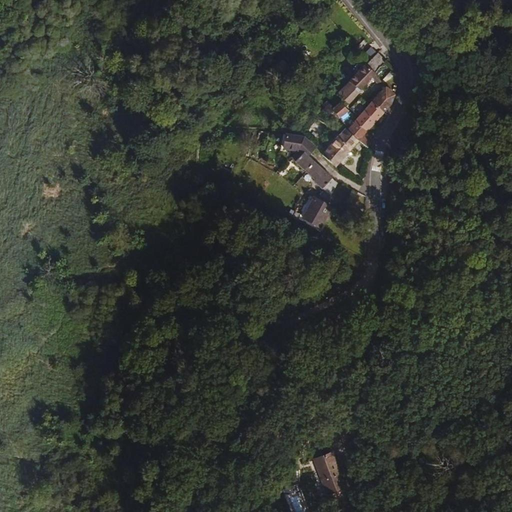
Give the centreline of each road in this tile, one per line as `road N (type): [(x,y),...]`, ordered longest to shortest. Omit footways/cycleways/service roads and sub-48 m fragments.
road 1 (unclassified): [(361,286),(381,159),(415,91),(350,0)]
road 2 (unclassified): [(186,511),(257,345),(313,297),(361,286)]
road 3 (unclassified): [(411,511),(392,485),(373,425),(361,286)]
